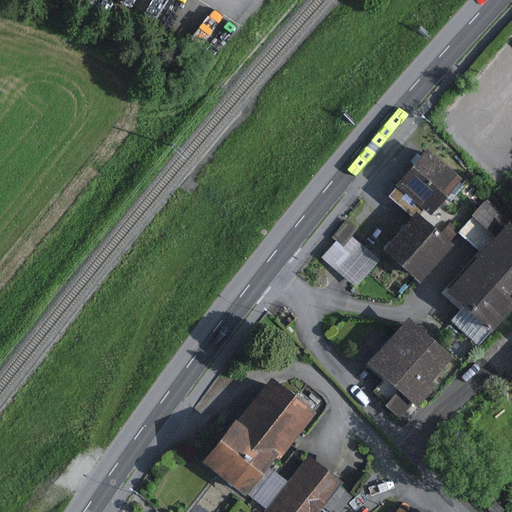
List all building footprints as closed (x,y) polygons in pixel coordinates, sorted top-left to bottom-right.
[(462,173),(430,146),(399,183),(431,210),(462,173)] [(498,330),(511,314),(511,218),(489,198),(474,214),(498,236),(451,288),(498,330)] [(454,244),(416,211),(385,247),(424,280),(454,244)] [(384,260),(351,230),(329,256),(361,285),(384,260)] [(440,385),(434,379),(455,356),(410,315),(370,359),(403,389),(391,402),(404,414),(419,398),(424,403),(440,385)] [(278,471),(270,465),(317,412),(276,376),(203,460),(243,495),(248,489),(257,496),(278,471)] [(263,499),(279,511),(322,511),(345,484),(303,449),(263,499)]
